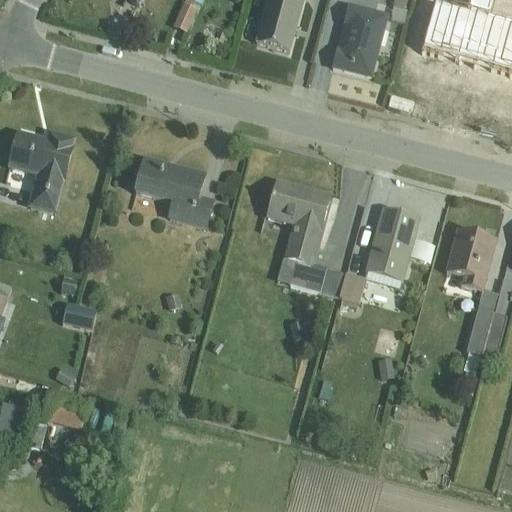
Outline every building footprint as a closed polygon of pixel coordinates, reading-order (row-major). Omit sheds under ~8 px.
[(123,0),(123,2),(139,10),(143,0),(123,0)] [(186,0),(173,30),(186,36),(197,13),(192,10),(196,0),(186,0)] [(268,0),(256,47),(289,56),(303,0),(268,0)] [(395,0),(393,10),(404,13),(407,0),(395,0)] [(460,56),(458,64),(460,64),(475,68),(511,77),(511,14),(510,14),(511,4),(511,0),(437,0),(425,47),(460,56)] [(350,8),(332,71),(371,82),(388,18),(350,8)] [(460,56),(425,47),(423,56),(458,65),(458,64),(460,56)] [(475,68),(460,64),(455,81),(470,85),(475,68)] [(19,138),(10,171),(36,178),(28,212),(55,219),(74,144),(49,137),(47,146),(19,138)] [(145,163),(135,199),(171,209),(167,223),(207,233),(214,205),(199,200),(205,179),(145,163)] [(340,302),(346,278),(312,268),(330,200),(277,186),(267,223),(292,230),(283,263),(296,266),(289,289),(340,302)] [(367,278),(401,287),(408,262),(413,244),(418,224),(384,214),(367,278)] [(484,350),(492,317),(497,298),(483,294),(496,244),(475,238),(473,242),(457,238),(446,277),(462,281),(460,290),(482,296),(467,355),(469,356),(463,374),(475,377),(480,359),(482,360),(484,350)] [(413,244),(408,262),(430,268),(435,249),(413,244)] [(346,278),(340,302),(342,303),(341,308),(356,312),(357,307),(359,308),(365,284),(366,283),(346,278)] [(366,283),(365,284),(399,293),(401,287),(367,278),(366,283)] [(0,299),(6,302),(11,290),(0,286),(0,299)] [(178,297),(166,300),(169,313),(181,310),(178,297)] [(6,302),(0,299),(0,319),(2,320),(8,303),(6,302)] [(67,308),(63,326),(92,333),(96,315),(67,308)] [(492,317),(484,350),(498,354),(506,321),(492,317)] [(302,325),(289,328),(293,345),(306,342),(302,325)] [(391,363),(378,365),(381,383),(394,382),(391,363)] [(62,370),(56,381),(68,389),(75,379),(62,370)] [(0,375),(0,387),(27,393),(24,404),(38,408),(43,387),(0,375)] [(324,383),(319,400),(327,403),(332,386),(324,383)] [(49,397),(42,423),(81,434),(87,407),(49,397)] [(1,405),(0,412),(0,437),(22,442),(28,411),(1,405)] [(117,417),(111,442),(123,445),(129,421),(117,417)] [(101,460),(97,494),(113,496),(117,462),(101,460)]
